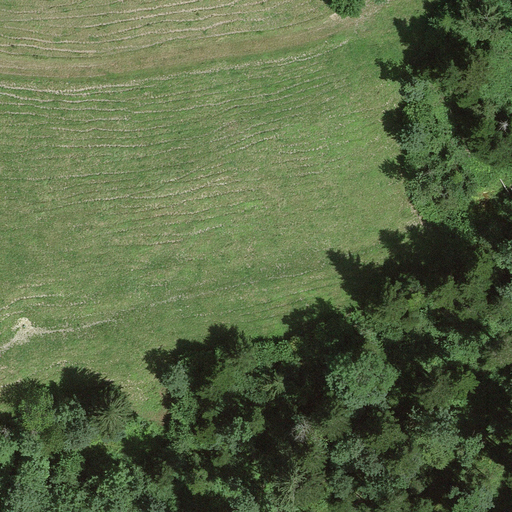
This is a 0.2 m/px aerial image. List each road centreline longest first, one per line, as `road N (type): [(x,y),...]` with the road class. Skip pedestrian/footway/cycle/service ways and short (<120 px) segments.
road 1 (track): [(0,453),(70,443),(198,447),(413,405),(511,406)]
road 2 (track): [(0,67),(109,67),(289,41),(386,0)]
